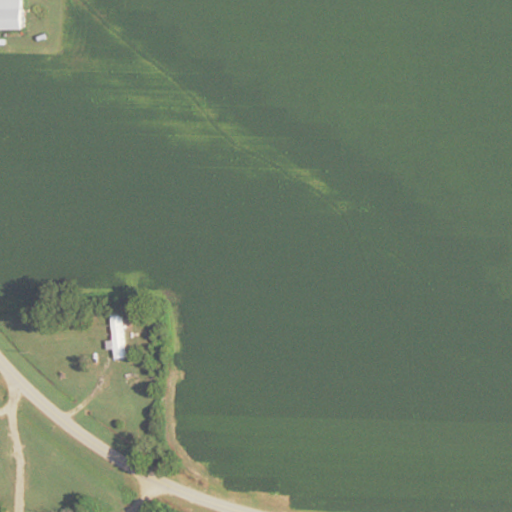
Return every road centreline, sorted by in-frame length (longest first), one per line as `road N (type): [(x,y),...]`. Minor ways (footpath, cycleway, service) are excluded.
road 1 (tertiary): [(229,511),(120,465),(22,391),(0,362)]
road 2 (track): [(16,511),(15,409),(22,391)]
